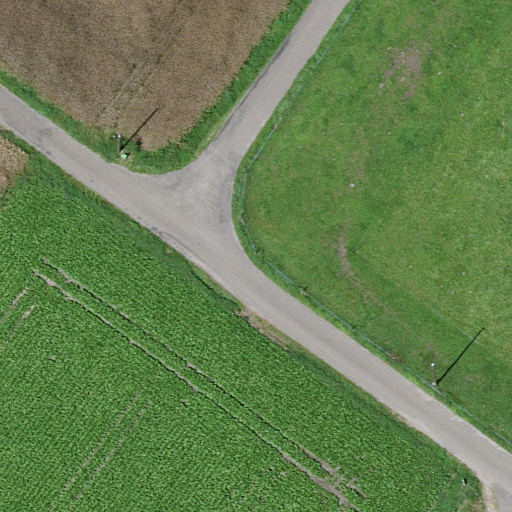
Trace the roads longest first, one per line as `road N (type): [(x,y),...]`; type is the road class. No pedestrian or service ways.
road 1 (residential): [(511,484),(171,230)]
road 2 (unclassified): [(329,0),(171,230)]
road 3 (residential): [(171,230),(0,104)]
